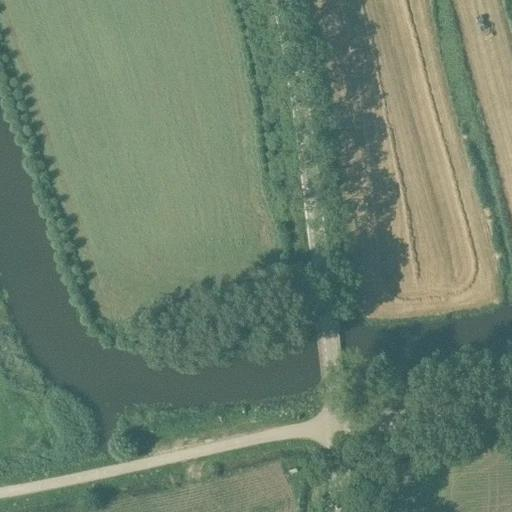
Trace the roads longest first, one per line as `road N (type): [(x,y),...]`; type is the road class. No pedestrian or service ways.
road 1 (unclassified): [(0,492),(335,423)]
road 2 (unclassified): [(327,330),(308,141),(273,0)]
road 3 (unclassified): [(335,423),(511,409)]
